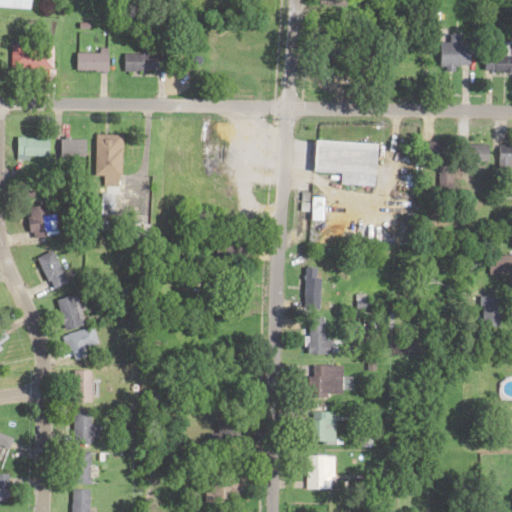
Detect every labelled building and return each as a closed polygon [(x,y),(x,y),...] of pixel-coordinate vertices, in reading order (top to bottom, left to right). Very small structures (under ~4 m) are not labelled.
[(0,0),(0,11),(38,14),(38,0),(0,0)] [(449,38),(449,45),(439,45),(439,68),(473,68),(473,48),(463,48),(463,38),(449,38)] [(15,68),(56,68),(56,49),(15,49),(15,68)] [(113,54),(78,54),(78,68),(113,68),(113,54)] [(169,59),(126,59),(126,68),(169,68),(169,59)] [(89,175),(116,175),(116,132),(89,132),(89,175)] [(9,135),(9,154),(43,154),(43,135),(9,135)] [(54,155),(79,155),(79,135),(54,135),(54,155)] [(306,168),(337,169),(337,181),(370,182),(371,139),(307,137),(306,168)] [(450,157),(450,141),(424,141),(424,157),(450,157)] [(511,168),(511,142),(507,141),(497,162),(511,168)] [(485,142),(458,142),(458,160),(485,160),(485,142)] [(96,211),(108,211),(108,191),(96,191),(96,211)] [(52,211),(38,211),(38,202),(23,202),(23,232),(52,232),(52,211)] [(31,254),(45,286),(61,279),(48,247),(31,254)] [(511,252),(484,254),(485,271),(511,269),(511,252)] [(311,300),(317,286),(308,282),(302,296),(311,300)] [(75,322),(68,291),(50,296),(57,327),(75,322)] [(495,318),(493,300),(479,301),(481,319),(495,318)] [(320,336),(320,314),(304,314),(304,350),(330,350),(330,336),(320,336)] [(82,353),(80,347),(94,340),(86,322),(57,334),(68,359),(82,353)] [(304,392),(339,392),(339,363),(304,362),(304,392)] [(67,399),(86,399),(86,367),(67,367),(67,399)] [(68,441),(85,441),(85,435),(93,435),(93,423),(85,423),(85,405),(68,405),(68,441)] [(303,440),(331,440),(331,408),(303,408),(303,440)] [(67,481),(85,481),(84,449),(67,449),(67,481)] [(330,453),(303,453),(303,486),(330,486),(330,453)] [(208,473),(207,496),(232,497),(232,473),(208,473)] [(85,511),(85,487),(67,487),(66,511),(85,511)]
